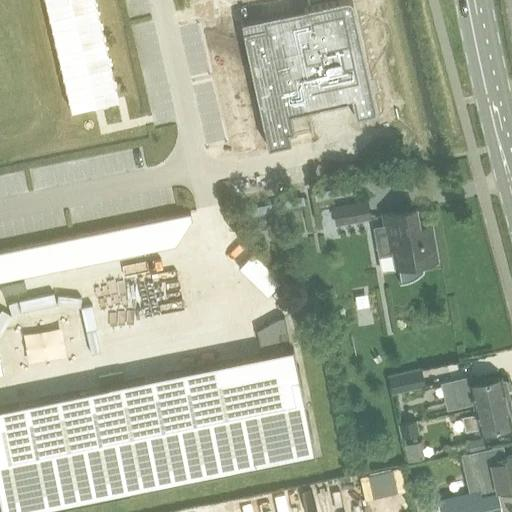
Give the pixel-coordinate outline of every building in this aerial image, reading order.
[(264,27),(243,31),(268,146),(288,141),(286,131),(292,130),(288,112),(350,99),(354,118),(376,113),(354,6),(352,2),(350,0),(342,0),(303,8),(307,23),(265,32),(264,27)] [(371,218),(367,199),(331,205),(335,225),(371,218)] [(393,245),(397,267),(399,266),(401,283),(408,281),(414,279),(419,275),(424,271),(422,262),(435,260),(430,227),(417,229),(414,207),(382,213),(388,246),(393,245)] [(190,217),(189,211),(73,236),(0,250),(0,370),(1,371),(0,365),(0,277),(173,243),(190,217)] [(260,228),(268,227),(267,217),(259,218),(260,228)] [(210,297),(188,298),(189,314),(210,312),(210,297)] [(0,507),(0,511),(25,511),(314,454),(293,348),(291,348),(284,316),(280,317),(258,329),(263,354),(0,406),(0,507)] [(310,368),(313,382),(345,376),(342,362),(310,368)] [(424,385),(420,369),(389,376),(392,392),(424,385)] [(475,402),(476,406),(506,400),(504,393),(508,390),(506,380),(501,380),(501,377),(473,383),(471,376),(451,381),(456,406),(475,402)] [(506,400),(476,406),(478,414),(461,417),(464,432),(481,429),(482,431),(511,424),(511,422),(511,420),(511,409),(508,409),(506,400)] [(399,424),(402,436),(418,432),(415,421),(399,424)] [(511,488),(511,454),(504,457),(502,445),(469,452),(478,491),(469,493),(449,497),(452,510),(441,511),(501,511),(497,492),(511,488)] [(293,511),(291,495),(277,497),(278,511),(293,511)]
